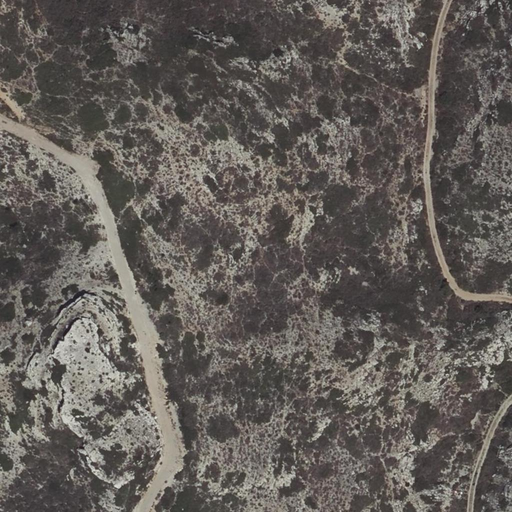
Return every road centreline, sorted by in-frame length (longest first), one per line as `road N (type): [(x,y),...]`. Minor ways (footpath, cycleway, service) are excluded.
road 1 (track): [(0,118),(78,163),(104,203),(174,443),(145,511)]
road 2 (track): [(446,0),(430,58),(426,178),(433,234),(447,279),(461,292),(511,296)]
road 3 (track): [(511,402),(474,479),(470,511)]
